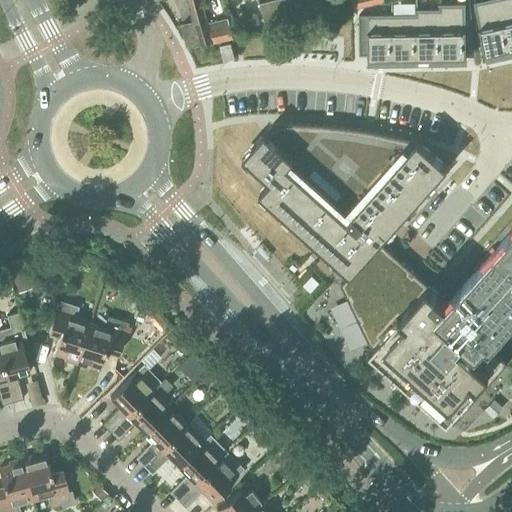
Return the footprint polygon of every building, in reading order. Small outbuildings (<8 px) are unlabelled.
[(202,0),(188,0),(194,21),(183,24),(189,47),(214,42),(209,23),(208,21),(202,0)] [(291,0),(274,0),(261,4),(268,29),(296,22),(291,0)] [(302,0),(291,0),(296,22),(326,14),(323,2),(304,7),(302,0)] [(385,0),(352,0),(355,8),(386,1),(385,0)] [(499,0),(486,0),(474,3),(486,56),(510,51),(499,0)] [(511,0),(499,0),(510,51),(511,50),(511,0)] [(466,4),(440,4),(440,9),(441,9),(442,59),(467,58),(466,4)] [(440,9),(416,9),(416,14),(417,14),(418,59),(442,59),(441,9),(440,9)] [(393,14),(368,15),(368,25),(369,35),(369,45),(369,55),(369,60),(393,60),(393,14)] [(416,14),(393,14),(393,60),(418,59),(417,14),(416,14)] [(368,15),(359,15),(360,25),(368,25),(368,15)] [(229,18),(209,23),(214,42),(233,37),(229,18)] [(368,25),(360,25),(360,35),(369,35),(368,25)] [(369,35),(360,35),(360,45),(369,45),(369,35)] [(232,43),(220,46),(224,61),(235,58),(232,43)] [(369,45),(360,45),(360,55),(369,55),(369,45)] [(266,133),(244,157),(271,182),(260,194),(350,274),(341,284),(370,344),(373,347),(371,349),(454,424),(508,363),(485,343),(488,341),(491,343),(511,318),(511,234),(448,303),(405,264),(381,242),(399,222),(448,168),(418,141),(400,136),(381,132),(364,129),(362,129),(347,127),(330,125),(312,123),(293,122),(275,122),(266,133)] [(29,270),(12,276),(16,289),(34,283),(29,270)] [(312,277),(304,285),(311,292),(319,283),(312,277)] [(63,359),(76,363),(90,322),(75,318),(79,307),(58,300),(48,331),(59,336),(53,353),(64,357),(63,359)] [(0,360),(12,402),(23,399),(17,377),(19,374),(29,371),(20,340),(27,338),(19,311),(7,315),(10,326),(0,329),(0,360)] [(76,363),(79,364),(89,367),(89,365),(100,368),(106,350),(118,354),(128,323),(107,316),(104,327),(90,322),(76,363)] [(160,333),(147,329),(142,342),(156,346),(160,333)] [(190,353),(177,366),(192,380),(205,368),(190,353)] [(12,402),(0,360),(0,401),(1,405),(12,402)] [(117,408),(101,424),(110,432),(153,390),(152,389),(161,381),(143,364),(110,397),(117,404),(117,408)] [(207,369),(199,377),(207,385),(215,377),(207,369)] [(133,424),(137,424),(144,431),(170,406),(153,390),(110,432),(117,440),(133,424)] [(236,391),(231,396),(236,402),(242,397),(236,391)] [(135,458),(143,466),(186,423),(170,406),(144,431),(151,438),(151,442),(135,458)] [(186,423),(143,466),(151,474),(167,458),(171,458),(178,465),(203,440),(186,423)] [(169,492),(177,500),(211,465),(226,451),(209,434),(203,440),(178,465),(185,472),(185,476),(169,492)] [(212,500),(244,469),(226,451),(211,465),(177,500),(185,508),(201,492),(205,492),(212,500)] [(71,501),(62,469),(50,472),(45,454),(34,457),(33,455),(24,458),(23,457),(21,458),(33,500),(47,496),(50,507),(71,501)] [(19,511),(18,504),(33,500),(21,458),(18,459),(8,462),(9,464),(0,466),(0,476),(3,486),(0,486),(0,511),(19,511)] [(97,483),(90,490),(98,499),(105,492),(97,483)] [(246,483),(239,489),(218,506),(223,511),(249,511),(252,511),(262,502),(246,483)] [(105,496),(99,502),(104,507),(105,508),(111,503),(105,496)] [(269,511),(262,502),(252,511),(249,511),(269,511)]
